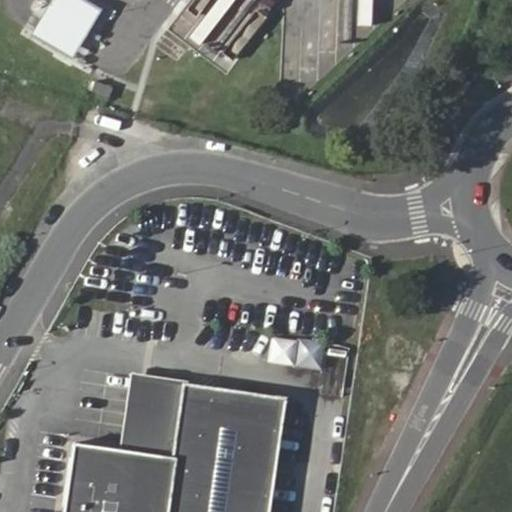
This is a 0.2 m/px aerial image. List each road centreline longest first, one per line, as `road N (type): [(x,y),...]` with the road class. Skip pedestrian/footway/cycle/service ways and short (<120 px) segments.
road 1 (unclassified): [(414,216),(355,212),(226,169),(164,168),(120,185),(71,230),(0,353)]
road 2 (unknown): [(19,511),(41,388),(65,350),(85,344),(185,360)]
road 3 (unknown): [(309,511),(327,392),(319,383),(185,360)]
road 4 (unknown): [(185,360),(203,247),(153,243),(121,274)]
road 5 (tertiary): [(480,236),(483,271),(428,434)]
road 6 (tertiary): [(428,434),(511,317)]
